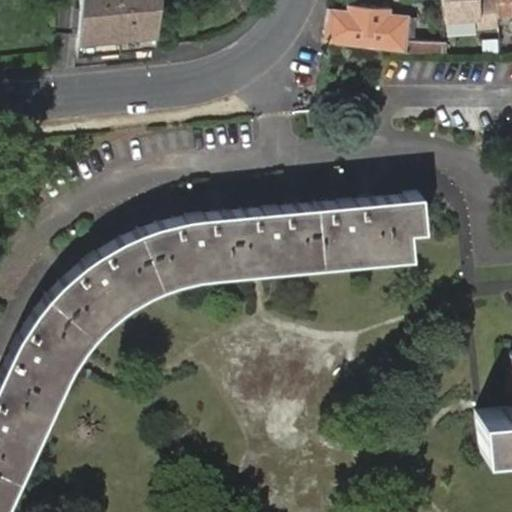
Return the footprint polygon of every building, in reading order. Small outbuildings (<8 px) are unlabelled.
[(152,46),(156,0),(80,0),(76,54),(152,46)] [(399,47),(400,52),(419,54),(420,39),(403,37),(405,12),(387,10),(387,5),(344,0),(343,5),(327,3),(320,38),(328,39),(399,47)] [(440,0),(442,18),(475,16),(476,26),(493,26),(491,0),(440,0)] [(511,0),(493,0),(495,15),(511,14),(511,0)] [(419,217),(417,190),(401,192),(401,198),(370,202),(371,211),(360,212),(359,203),(324,206),(325,215),(314,217),(313,208),(295,210),(296,218),(285,219),(284,210),(250,214),(250,224),(238,225),(237,215),(221,217),(223,226),(211,228),(209,218),(170,223),(172,232),(157,236),(163,251),(187,245),(192,269),(243,263),(240,239),(263,237),(265,261),(318,255),(316,232),(337,229),(340,253),(407,246),(405,226),(405,218),(419,217)] [(401,198),(401,192),(370,195),(370,202),(401,198)] [(370,202),(370,195),(358,196),(359,203),(360,212),(371,211),(370,202)] [(358,196),(324,199),(324,206),(359,203),(358,196)] [(324,199),(312,200),(313,208),(314,217),(325,215),(324,206),(324,199)] [(312,200),(295,202),(295,210),(313,208),(312,200)] [(295,202),(284,203),(284,210),(285,219),(296,218),(295,210),(295,202)] [(284,203),(249,206),(250,214),(284,210),(284,203)] [(249,206),(237,207),(237,215),(238,225),(250,224),(250,214),(249,206)] [(237,207),(220,209),(221,217),(237,215),(237,207)] [(221,217),(220,209),(208,210),(209,218),(211,228),(223,226),(221,217)] [(209,218),(208,210),(169,216),(170,223),(209,218)] [(170,223),(169,216),(152,220),(157,236),(172,232),(170,223)] [(420,226),(419,217),(405,218),(405,226),(420,226)] [(157,236),(152,220),(135,227),(146,256),(163,251),(157,236)] [(146,256),(135,227),(117,235),(124,250),(130,263),(146,256)] [(318,255),(340,253),(337,229),(316,232),(318,255)] [(124,250),(117,235),(101,244),(104,250),(109,258),(124,250)] [(240,239),(243,263),(265,261),(263,237),(240,239)] [(104,250),(101,244),(68,268),(72,273),(104,250)] [(187,245),(163,251),(171,275),(192,269),(187,245)] [(163,251),(146,256),(130,263),(124,250),(109,258),(104,250),(72,273),(78,281),(65,292),(76,303),(65,315),(55,327),(44,318),(35,332),(26,326),(8,361),(17,365),(11,376),(4,372),(0,379),(0,388),(5,391),(0,401),(0,498),(2,495),(0,494),(0,472),(10,476),(33,427),(11,416),(18,398),(41,409),(63,361),(43,349),(56,329),(75,343),(83,333),(93,323),(103,313),(113,305),(99,285),(108,278),(122,298),(133,291),(145,285),(159,279),(171,275),(163,251)] [(72,273),(68,268),(55,280),(65,292),(78,281),(72,273)] [(113,305),(122,298),(108,278),(99,285),(113,305)] [(65,292),(55,280),(43,294),(65,315),(76,303),(65,292)] [(65,315),(43,294),(31,308),(44,318),(55,327),(65,315)] [(44,318),(31,308),(21,323),(26,326),(35,332),(44,318)] [(26,326),(21,323),(2,357),(8,361),(26,326)] [(63,361),(75,343),(56,329),(43,349),(63,361)] [(511,349),(501,350),(506,397),(511,397),(511,405),(470,409),(473,449),(496,448),(495,440),(506,439),(507,447),(511,446),(511,349)] [(8,361),(2,357),(0,360),(0,370),(4,372),(11,376),(17,365),(8,361)] [(33,427),(41,409),(18,398),(11,416),(33,427)] [(0,494),(2,495),(10,476),(0,472),(0,494)]
